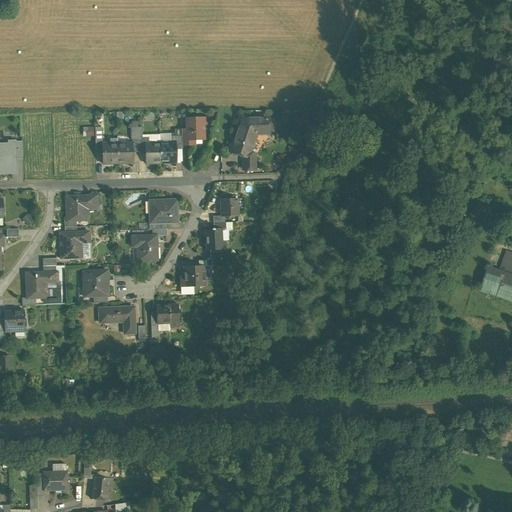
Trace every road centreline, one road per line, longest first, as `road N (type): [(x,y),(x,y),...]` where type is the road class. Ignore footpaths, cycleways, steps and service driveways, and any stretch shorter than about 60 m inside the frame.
road 1 (residential): [(90,52),(256,45)]
road 2 (residential): [(50,186),(205,180)]
road 3 (residential): [(205,180),(190,226),(157,279),(138,289)]
